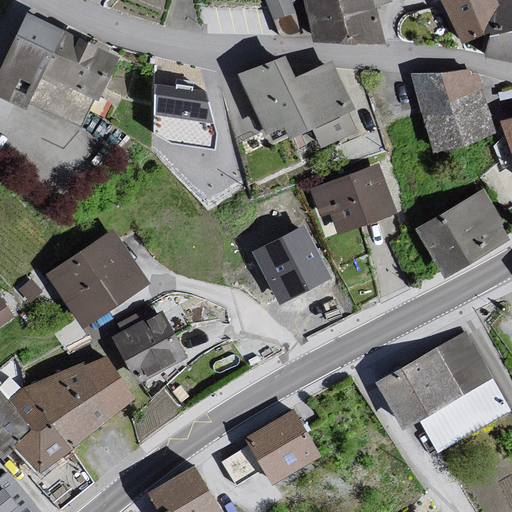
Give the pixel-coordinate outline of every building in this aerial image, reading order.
[(290,0),(266,0),(271,11),(273,17),(295,11),(290,0)] [(308,0),(319,37),(379,40),(369,2),(376,0),(308,0)] [(439,0),(462,41),(486,29),(500,4),(498,0),(439,0)] [(511,0),(498,0),(500,4),(486,29),(485,50),(511,56),(511,0)] [(29,14),(0,77),(0,86),(80,124),(113,52),(29,14)] [(284,61),(244,79),(272,139),(300,126),(311,149),(355,129),(327,67),(293,82),(284,61)] [(472,76),(415,78),(435,144),(488,128),(472,76)] [(157,80),(156,138),(211,139),(212,82),(157,80)] [(377,163),(311,189),(320,212),(329,209),(338,231),(394,209),(377,163)] [(480,189),(418,224),(443,269),(506,234),(480,189)] [(305,224),(263,240),(283,294),(325,279),(305,224)] [(111,232),(48,274),(80,320),(142,278),(111,232)] [(0,298),(0,330),(17,318),(0,298)] [(161,312),(115,336),(136,376),(181,352),(161,312)] [(467,334),(383,382),(407,423),(490,375),(467,334)] [(20,389),(7,401),(28,426),(14,437),(38,461),(128,392),(101,358),(20,389)] [(0,452),(14,437),(28,426),(7,401),(0,391),(0,452)] [(291,410),(247,434),(271,477),(315,452),(291,410)] [(219,511),(194,470),(152,495),(162,511),(219,511)] [(0,511),(36,511),(4,472),(0,475),(0,511)]
